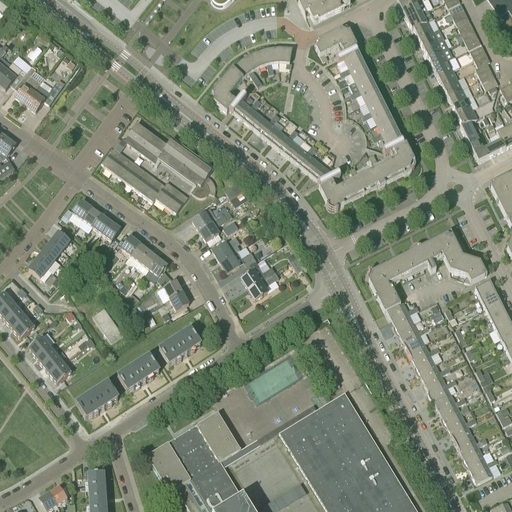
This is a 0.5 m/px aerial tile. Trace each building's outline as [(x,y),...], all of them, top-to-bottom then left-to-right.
[(210,0),(210,1),(211,3),(212,5),(214,7),(216,8),(218,9),(221,9),(223,9),(225,8),(227,6),(233,0),(210,0)] [(345,0),(307,0),(298,5),(305,20),(310,18),(314,26),(350,8),(345,0)] [(402,14),(422,4),(419,0),(405,0),(397,4),(402,14)] [(457,0),(445,6),(448,12),(460,5),(457,0)] [(501,3),(500,2),(499,0),(494,0),(489,4),(492,9),(501,3)] [(505,8),(504,6),(501,3),(492,9),(496,14),(505,8)] [(407,24),(427,14),(422,4),(402,14),(407,24)] [(451,19),(463,13),(461,7),(449,13),(451,19)] [(508,13),(507,10),(505,8),(496,14),(499,19),(508,13)] [(413,33),(433,23),(428,13),(427,14),(407,24),(411,34),(413,33)] [(454,24),(466,18),(463,13),(451,19),(454,24)] [(466,18),(454,24),(457,30),(469,23),(466,18)] [(418,42),(438,32),(433,22),(433,23),(413,33),(418,42)] [(460,37),(473,31),(470,25),(458,31),(460,35),(460,37)] [(316,45),(315,46),(315,47),(314,47),(314,48),(314,49),(315,49),(320,59),(323,65),(328,63),(325,57),(340,49),(344,57),(337,60),(336,62),(338,65),(339,66),(344,63),(358,57),(355,51),(357,50),(348,33),(348,32),(347,32),(347,31),(346,31),(345,31),(345,30),(344,31),(343,31),(334,36),(316,45)] [(463,42),(475,36),(473,31),(460,37),(463,42)] [(423,52),(443,42),(438,32),(418,42),(423,52)] [(463,43),(463,42),(460,37),(460,35),(454,38),(458,45),(463,43)] [(45,49),(49,43),(50,43),(42,36),(41,37),(37,42),(45,49)] [(466,48),(478,41),(475,36),(463,42),(463,43),(466,48)] [(478,41),(466,48),(468,53),(481,47),(478,41)] [(428,61),(448,51),(443,42),(423,52),(428,61)] [(0,79),(10,68),(1,59),(6,54),(5,53),(7,50),(4,47),(2,49),(1,50),(0,51),(0,79)] [(472,60),(484,54),(482,49),(469,55),(472,60)] [(272,67),(279,66),(279,51),(266,53),(269,67),(272,67)] [(285,72),(291,72),(292,67),(290,67),(292,52),(279,51),(279,66),(286,67),(285,72)] [(432,71),(448,63),(453,61),(448,51),(428,61),(432,71)] [(266,53),(253,57),(260,70),(267,68),(269,67),(266,53)] [(475,66),(487,59),(484,54),(472,60),(475,66)] [(260,70),(253,57),(242,63),(251,75),(253,74),(260,70)] [(349,72),(350,74),(363,67),(358,57),(344,63),(349,72)] [(477,71),(487,66),(490,65),(487,59),(475,66),(477,71)] [(232,71),(242,82),(248,77),(251,75),(242,63),(232,71)] [(437,81),(453,73),(448,63),(432,71),(437,81)] [(75,67),(70,64),(66,69),(71,73),(75,67)] [(0,88),(6,93),(10,88),(11,87),(15,90),(22,80),(19,77),(22,73),(13,65),(10,68),(0,79),(0,88)] [(477,78),(490,72),(487,66),(477,71),(475,72),(477,78)] [(350,74),(351,77),(355,85),(369,78),(363,67),(350,74)] [(25,107),(34,95),(40,86),(30,79),(34,73),(30,70),(22,80),(15,90),(14,91),(14,92),(15,91),(19,93),(18,94),(19,95),(15,100),(25,107)] [(217,90),(229,99),(242,82),(232,71),(217,90)] [(480,83),(492,77),(490,72),(477,78),(480,83)] [(442,90),(457,83),(453,73),(437,81),(442,90)] [(248,77),(253,84),(257,81),(253,74),(251,75),(248,77)] [(483,88),(495,82),(492,77),(480,83),(483,88)] [(355,85),(349,88),(353,96),(355,96),(359,93),(361,96),(374,89),(369,78),(355,85)] [(253,84),(258,91),(262,87),(257,81),(253,84)] [(495,82),(483,88),(486,94),(488,93),(490,96),(497,93),(495,89),(498,88),(495,82)] [(447,100),(462,92),(457,83),(442,90),(447,100)] [(49,107),(62,90),(56,86),(49,95),(40,88),(34,95),(25,107),(36,115),(44,104),(49,107)] [(361,96),(362,98),(366,106),(379,100),(374,89),(361,96)] [(506,105),(511,102),(505,89),(500,91),(506,105)] [(241,97),(235,104),(229,99),(217,90),(210,98),(209,100),(209,102),(211,103),(226,116),(229,113),(233,117),(242,106),(246,100),(242,97),(241,97)] [(452,110),(467,102),(462,92),(447,100),(452,110)] [(366,106),(370,115),(371,117),(385,111),(379,100),(366,106)] [(457,119),(472,112),(467,102),(452,110),(457,119)] [(252,113),(250,111),(242,106),(233,117),(243,124),(252,113)] [(371,117),(373,120),(377,128),(390,121),(385,111),(371,117)] [(462,129),(469,125),(477,122),(472,112),(457,119),(462,129)] [(252,132),(261,121),(254,115),(252,113),(243,124),(252,132)] [(279,125),(285,128),(288,123),(282,120),(279,125)] [(268,126),(261,121),(252,132),(262,140),(271,128),(268,126)] [(377,128),(381,136),(382,139),(396,132),(390,121),(377,128)] [(478,143),(475,137),(474,134),(469,125),(462,129),(460,130),(469,148),(478,143)] [(208,196),(208,195),(214,198),(215,195),(215,194),(215,192),(215,190),(215,189),(214,187),(213,185),(212,183),(211,181),(209,180),(208,179),(213,172),(172,142),(167,148),(163,145),(136,126),(124,143),(155,166),(159,160),(197,187),(191,195),(195,198),(197,199),(199,200),(201,200),(203,200),(205,199),(206,198),(208,196)] [(273,130),(271,128),(262,140),(271,147),(280,136),(273,130)] [(505,152),(511,148),(511,143),(505,130),(496,135),(500,143),(500,142),(505,152)] [(382,139),(383,141),(388,150),(401,143),(396,132),(382,139)] [(287,141),(280,136),(271,147),(280,155),(289,143),(287,141)] [(0,181),(14,173),(8,165),(2,169),(0,166),(0,164),(5,161),(15,148),(5,141),(0,148),(0,181)] [(487,161),(505,152),(500,142),(500,143),(482,151),(487,161)] [(292,145),(289,143),(280,155),(289,162),(299,150),(292,145)] [(386,157),(393,154),(397,161),(404,177),(411,173),(413,172),(415,169),(415,166),(414,164),(406,147),(405,146),(403,147),(401,143),(388,150),(383,152),(382,153),(384,157),(386,157)] [(482,151),(478,143),(469,148),(478,166),(487,161),(482,151)] [(299,150),(289,162),(299,170),(308,158),(306,156),(309,152),(311,150),(304,144),(299,150)] [(164,188),(114,151),(101,168),(153,206),(155,203),(175,217),(188,200),(167,185),(164,188)] [(310,160),(308,158),(299,170),(308,177),(317,165),(310,160)] [(397,161),(379,170),(377,171),(385,186),(404,177),(397,161)] [(326,173),(317,165),(308,177),(317,185),(326,173)] [(377,171),(375,172),(372,167),(372,166),(368,167),(356,174),(357,175),(359,180),(356,181),(364,197),(385,186),(377,171)] [(317,185),(320,190),(319,190),(327,207),(326,208),(327,211),(329,212),(330,213),(331,213),(335,214),(338,212),(337,211),(344,207),(336,192),(332,184),(340,181),(340,179),(338,176),(337,175),(332,177),(327,173),(317,185)] [(511,175),(488,187),(511,234),(506,252),(511,262),(511,175)] [(356,181),(354,182),(336,192),(344,207),(364,197),(356,181)] [(244,193),(237,187),(225,195),(230,203),(244,193)] [(235,210),(252,199),(244,193),(230,203),(235,210)] [(91,212),(82,205),(69,221),(79,229),(82,224),(91,212)] [(199,234),(217,222),(210,211),(192,223),(199,234)] [(92,230),(101,218),(91,212),(82,224),(92,230)] [(101,237),(110,225),(101,218),(92,230),(101,237)] [(217,222),(199,234),(206,245),(219,236),(219,235),(223,232),(220,227),(227,223),(224,218),(217,222)] [(110,225),(101,237),(111,244),(114,240),(120,232),(110,225)] [(226,238),(237,231),(234,226),(222,233),(226,238)] [(219,266),(237,254),(233,247),(245,240),(243,237),(248,234),(246,231),(244,232),(241,229),(237,231),(226,238),(229,244),(212,255),(219,266)] [(50,245),(62,254),(69,244),(58,235),(50,245)] [(400,308),(400,307),(390,289),(389,290),(387,287),(421,269),(423,272),(427,270),(430,276),(435,273),(431,264),(442,259),(450,274),(465,279),(464,285),(469,287),(470,286),(486,278),(480,265),(462,259),(450,235),(422,249),(423,250),(415,254),(415,253),(414,253),(414,255),(407,258),(406,257),(371,275),(370,274),(369,274),(368,273),(367,274),(368,275),(368,276),(368,277),(368,278),(368,280),(367,281),(366,282),(365,283),(364,283),(365,283),(366,285),(368,284),(384,316),(386,315),(400,308)] [(130,259),(139,248),(130,240),(120,252),(130,259)] [(54,263),(62,254),(50,245),(43,254),(54,263)] [(139,248),(130,259),(139,267),(148,255),(139,248)] [(47,272),(54,263),(43,254),(36,263),(47,272)] [(237,254),(219,266),(226,277),(243,265),(247,271),(257,265),(256,263),(250,255),(241,261),(237,254)] [(148,274),(158,262),(148,255),(139,267),(136,271),(145,277),(148,274)] [(291,265),(296,262),(292,256),(287,259),(291,265)] [(296,262),(291,265),(298,275),(303,272),(297,261),(296,262)] [(154,286),(167,269),(158,262),(145,277),(145,278),(154,286)] [(40,281),(47,272),(36,263),(28,272),(40,281)] [(263,275),(257,265),(247,271),(242,274),(245,279),(241,282),(247,292),(273,275),(271,270),(263,275)] [(275,274),(273,275),(247,292),(254,303),(268,295),(265,290),(279,281),(275,274)] [(182,296),(175,284),(163,291),(169,303),(182,296)] [(480,302),(494,295),(489,284),(474,292),(480,302)] [(124,287),(120,293),(124,296),(129,291),(124,287)] [(485,313),(500,305),(494,295),(480,302),(485,313)] [(0,314),(12,304),(4,296),(0,299),(0,314)] [(182,296),(169,303),(167,304),(171,311),(173,310),(175,314),(188,307),(182,296)] [(0,318),(6,325),(19,313),(12,304),(0,314),(0,318)] [(490,323),(505,315),(500,305),(485,313),(490,323)] [(409,318),(414,316),(411,312),(407,314),(402,306),(400,307),(400,308),(386,315),(390,323),(391,323),(392,325),(408,317),(409,318)] [(111,347),(123,339),(104,312),(92,320),(111,347)] [(27,322),(19,313),(6,325),(13,334),(27,322)] [(443,321),(439,314),(431,319),(434,325),(443,321)] [(167,315),(162,318),(165,324),(170,321),(167,315)] [(495,333),(510,325),(505,315),(490,323),(495,333)] [(413,327),(409,318),(408,317),(392,325),(397,335),(413,327)] [(13,334),(21,343),(34,331),(27,322),(13,334)] [(500,343),(511,337),(511,329),(510,325),(495,333),(500,343)] [(419,339),(424,336),(422,332),(417,335),(413,327),(397,335),(402,345),(418,337),(419,339)] [(168,369),(182,360),(200,348),(190,333),(158,353),(168,369)] [(424,347),(419,339),(418,337),(402,345),(403,347),(402,348),(407,356),(424,347)] [(505,353),(511,349),(511,337),(500,343),(505,353)] [(28,351),(35,360),(49,349),(42,340),(28,351)] [(430,359),(434,357),(432,353),(428,355),(424,347),(407,356),(411,364),(412,363),(413,365),(429,357),(430,359)] [(49,349),(35,360),(42,369),(57,358),(49,349)] [(467,359),(471,357),(477,354),(475,349),(464,355),(467,359)] [(434,367),(430,359),(429,357),(413,365),(418,376),(434,367)] [(64,367),(57,358),(42,369),(50,378),(64,367)] [(127,396),(140,387),(159,375),(148,359),(116,379),(127,396)] [(50,378),(57,387),(72,375),(64,367),(50,378)] [(440,379),(445,377),(443,373),(438,375),(434,367),(418,376),(424,386),(439,377),(440,379)] [(484,382),(480,385),(482,390),(488,387),(492,385),(487,375),(482,378),(484,382)] [(445,388),(440,379),(439,377),(424,386),(425,388),(423,388),(428,396),(445,388)] [(434,406),(450,398),(447,392),(456,387),(454,383),(445,388),(428,396),(429,396),(434,406)] [(86,422),(99,414),(117,402),(107,386),(75,406),(86,422)] [(414,511),(353,412),(344,397),(316,414),(313,409),(240,453),(217,417),(146,460),(168,497),(175,493),(186,511),(414,511)] [(456,410),(461,408),(458,404),(454,406),(450,398),(434,406),(433,407),(437,415),(438,414),(439,416),(455,408),(456,410)] [(460,418),(456,410),(455,408),(439,416),(445,426),(460,418)] [(467,430),(471,428),(469,424),(465,426),(460,418),(445,426),(450,436),(466,428),(467,430)] [(503,419),(498,421),(503,430),(511,426),(509,420),(505,423),(503,419)] [(471,438),(467,430),(466,428),(450,436),(451,438),(450,439),(454,447),(471,438)] [(477,451),(481,448),(479,444),(475,446),(471,438),(454,447),(458,455),(459,455),(460,457),(476,448),(477,451)] [(481,459),(477,451),(476,448),(460,457),(466,467),(481,459)] [(507,448),(500,451),(502,457),(509,453),(507,448)] [(488,471),(493,468),(490,464),(486,467),(481,459),(466,467),(471,477),(487,469),(488,471)] [(492,479),(488,471),(487,469),(471,477),(472,479),(471,480),(475,488),(492,479)] [(89,511),(105,511),(104,477),(87,478),(89,511)] [(49,497),(57,509),(67,503),(59,490),(49,497)] [(44,511),(52,511),(57,509),(49,497),(38,503),(44,511)]
